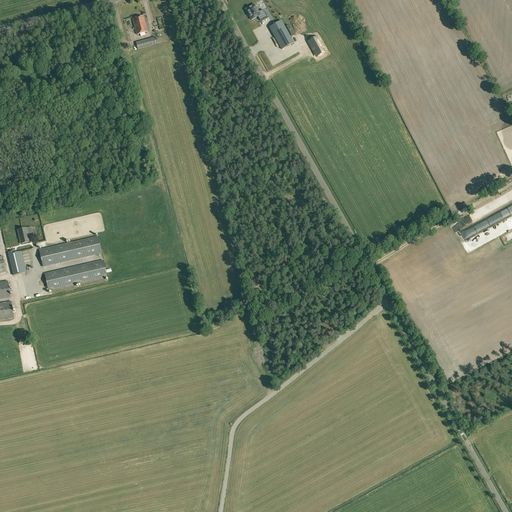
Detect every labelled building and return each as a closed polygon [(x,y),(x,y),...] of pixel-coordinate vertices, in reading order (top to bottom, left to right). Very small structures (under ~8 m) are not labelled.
[(254,4),(245,9),(251,20),(258,16),(260,20),(266,16),(263,10),(259,13),(254,4)] [(137,35),(148,32),(143,16),(133,19),(137,35)] [(282,49),(293,43),(281,21),(269,27),(282,49)] [(138,49),(157,44),(157,42),(161,41),(160,38),(156,39),(155,38),(137,43),(138,49)] [(317,38),(309,42),(316,55),(322,52),(321,49),(322,48),(317,38)] [(478,247),(506,235),(501,226),(498,227),(496,221),(487,225),(486,222),(460,234),(462,239),(469,237),(470,239),(474,237),(478,247)] [(21,244),(30,242),(27,228),(18,230),(21,244)] [(98,236),(95,237),(71,242),(66,243),(42,249),(39,250),(43,267),(102,254),(98,236)] [(15,253),(14,251),(7,253),(13,276),(26,273),(21,251),(15,253)] [(108,278),(104,260),(45,274),(49,292),(105,279),(108,278)] [(0,298),(11,297),(8,281),(0,282),(0,298)] [(0,320),(14,318),(11,301),(0,302),(0,320)]
